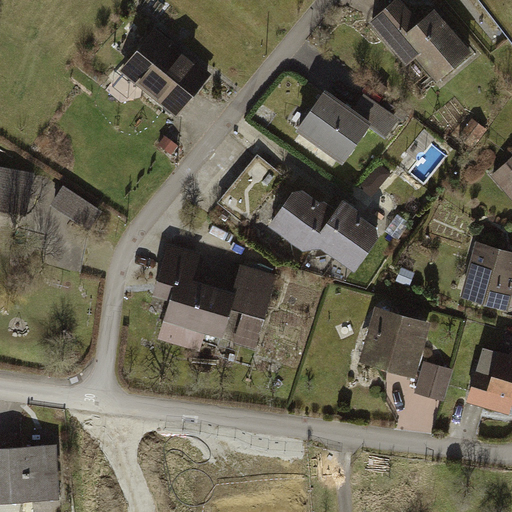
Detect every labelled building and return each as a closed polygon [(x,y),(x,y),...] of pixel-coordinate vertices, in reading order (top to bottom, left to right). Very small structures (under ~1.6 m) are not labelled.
[(401,0),(395,0),(368,22),(405,67),(416,58),(435,82),(471,53),(435,8),(419,21),(401,0)] [(214,72),(155,26),(120,71),(179,116),(214,72)] [(356,113),(323,90),(293,132),(343,168),(370,130),(389,144),(405,122),(368,96),(356,113)] [(511,158),(489,177),(510,203),(511,201),(511,158)] [(0,208),(25,213),(32,174),(0,167),(0,208)] [(102,210),(64,185),(52,204),(90,228),(102,210)] [(331,212),(295,185),(265,225),(307,256),(318,241),(359,271),(386,234),(340,200),(331,212)] [(202,252),(172,243),(156,296),(168,300),(162,322),(256,350),(278,275),(240,264),(232,290),(194,279),(202,252)] [(511,253),(478,245),(464,301),(511,313),(511,253)] [(432,323),(374,308),(359,366),(417,381),(432,323)] [(511,405),(511,348),(498,345),(492,370),(477,366),(470,396),(511,405)] [(455,371),(425,365),(419,396),(448,402),(455,371)] [(57,448),(0,450),(0,505),(60,502),(57,448)]
